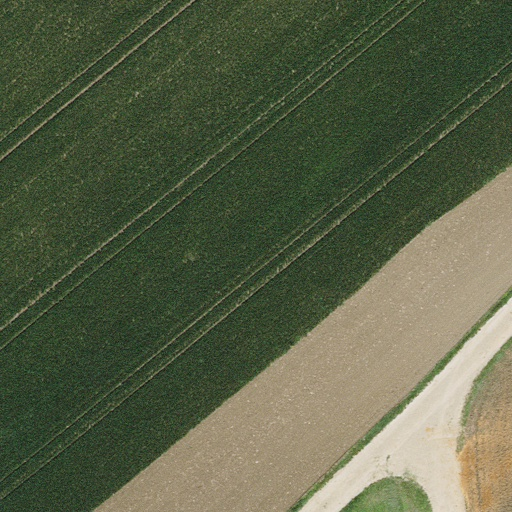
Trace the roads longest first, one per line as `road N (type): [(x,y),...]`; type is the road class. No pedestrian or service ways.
road 1 (track): [(511,321),(419,418)]
road 2 (track): [(419,418),(324,511)]
